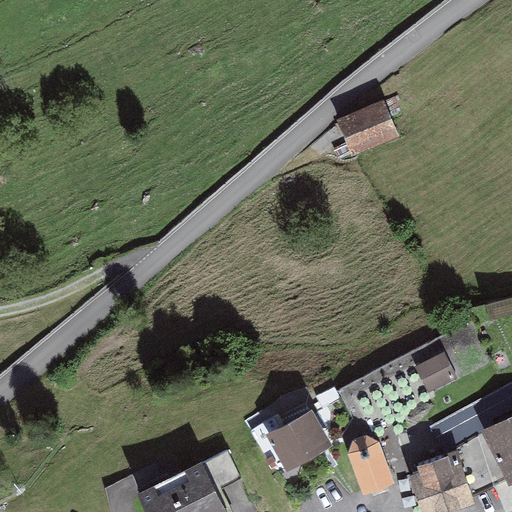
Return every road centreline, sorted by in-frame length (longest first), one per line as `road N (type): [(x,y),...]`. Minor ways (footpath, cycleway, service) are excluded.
road 1 (tertiary): [(0,394),(467,0)]
road 2 (track): [(155,260),(125,261),(46,300),(0,312)]
